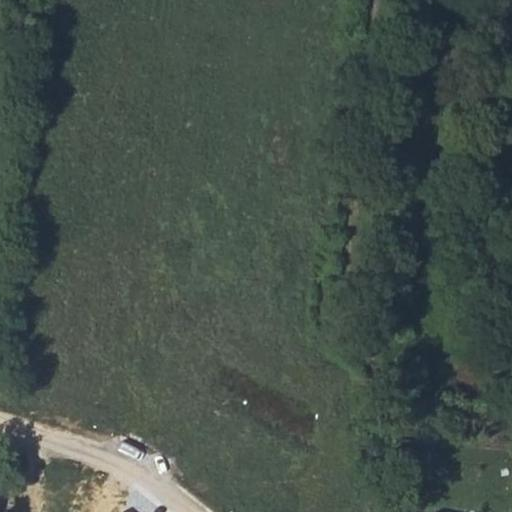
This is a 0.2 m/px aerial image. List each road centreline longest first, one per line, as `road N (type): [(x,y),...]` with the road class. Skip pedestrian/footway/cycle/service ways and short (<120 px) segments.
road 1 (track): [(382,511),(384,463),(343,255),(372,0)]
road 2 (residential): [(189,511),(111,462),(0,425)]
